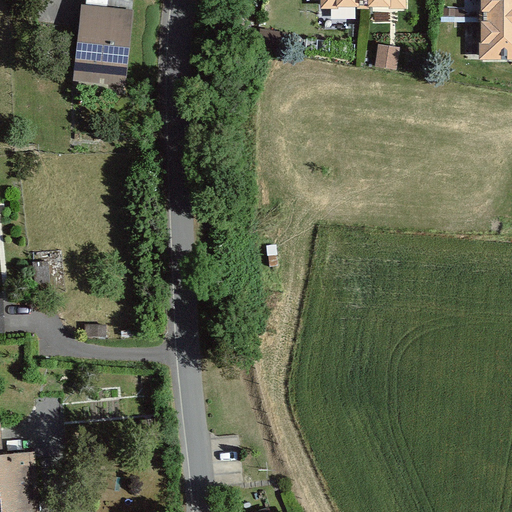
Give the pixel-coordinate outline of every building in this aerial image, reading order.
[(366,0),(323,0),(324,16),(367,15),(366,0)] [(408,0),(366,0),(367,15),(409,14),(408,0)] [(511,22),(511,0),(482,0),(482,22),(511,22)] [(129,78),(136,16),(86,10),(80,73),(129,78)] [(511,65),(511,22),(482,22),(482,65),(511,65)] [(0,511),(42,511),(37,455),(3,458),(1,427),(0,427),(0,511)]
